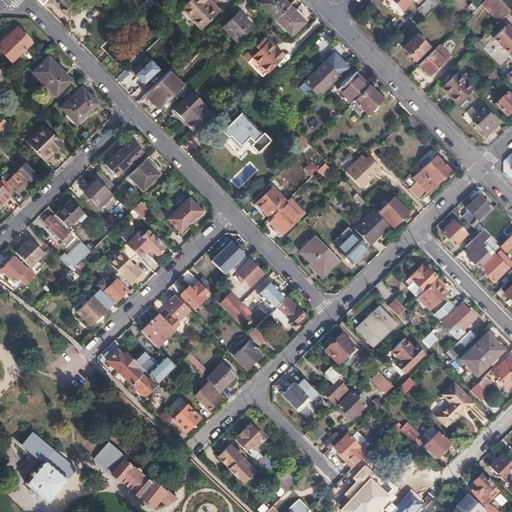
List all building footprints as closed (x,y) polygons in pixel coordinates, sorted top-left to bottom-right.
[(36,0),(42,6),(48,0),(50,2),(51,2),(56,6),(57,6),(68,18),(80,7),(72,0),(36,0)] [(204,1),(205,0),(189,0),(181,8),(200,28),(216,14),(204,1)] [(219,11),(208,0),(205,0),(204,1),(216,14),(219,11)] [(264,0),(260,4),(275,20),(290,6),(283,0),(264,0)] [(391,0),(402,11),(413,0),(391,0)] [(427,0),(418,10),(425,17),(441,2),(439,0),(427,0)] [(500,0),(486,0),(481,5),(498,23),(510,11),(500,0)] [(94,31),(103,15),(86,5),(77,21),(94,31)] [(290,6),(275,20),(291,36),(305,22),(290,6)] [(238,13),(223,27),(237,42),(252,27),(238,13)] [(505,27),(493,38),(510,56),(511,54),(511,32),(511,34),(505,27)] [(16,29),(0,44),(0,50),(11,62),(31,43),(16,29)] [(416,36),(403,49),(414,60),(428,47),(416,36)] [(260,51),(248,62),(262,76),(283,56),(277,49),(276,51),(264,39),(256,47),(260,51)] [(482,39),(474,47),(478,51),(485,43),(482,39)] [(451,57),(439,46),(434,51),(420,65),(431,77),(451,57)] [(335,52),(304,82),(318,96),(348,66),(335,52)] [(48,58),(33,73),(55,96),(70,81),(48,58)] [(133,75),(143,85),(159,69),(149,59),(133,75)] [(494,69),(487,76),(494,83),(501,76),(494,69)] [(168,72),(156,84),(157,86),(146,97),(154,105),(157,101),(166,110),(186,90),(168,72)] [(473,89),(457,72),(450,79),(448,77),(443,82),(445,85),(442,88),(458,104),(473,89)] [(338,90),(351,104),(354,101),(368,86),(356,73),(338,90)] [(76,85),(70,91),(74,96),(81,90),(76,85)] [(354,101),(366,114),(381,100),(368,86),(354,101)] [(81,90),(74,96),(62,108),(76,123),(90,110),(91,111),(97,104),(82,89),(81,90)] [(174,111),(192,131),(210,113),(191,94),(174,111)] [(511,98),(507,94),(496,104),(507,115),(511,110),(511,98)] [(354,101),(351,104),(363,117),(366,114),(354,101)] [(484,110),(473,121),(487,135),(498,124),(484,110)] [(240,146),(248,138),(253,143),(250,145),(258,153),(268,143),(240,114),(222,130),(228,137),(230,136),(240,146)] [(45,128),(27,144),(43,161),(53,150),(56,153),(63,146),(45,128)] [(293,144),(301,153),(309,145),(301,136),(293,144)] [(132,140),(105,165),(117,178),(144,152),(132,140)] [(366,159),(363,156),(345,173),(361,189),(381,169),(369,156),(366,159)] [(156,165),(148,157),(128,177),(143,192),(160,174),(154,167),(156,165)] [(410,188),(410,190),(420,200),(450,170),(436,157),(432,161),(428,157),(422,162),(427,166),(413,180),(416,182),(410,188)] [(230,181),(239,189),(258,170),(249,161),(230,181)] [(302,169),(310,177),(318,170),(310,162),(302,169)] [(324,163),(316,171),(322,177),(330,169),(324,163)] [(24,166),(6,183),(17,194),(34,177),(24,166)] [(99,171),(94,176),(97,180),(109,191),(111,193),(116,188),(99,171)] [(109,191),(97,180),(84,193),(85,194),(95,204),(99,208),(112,195),(111,193),(109,191)] [(0,204),(9,196),(0,187),(0,204)] [(269,219),(284,204),(286,203),(271,188),(255,204),(269,219)] [(467,212),(463,217),(474,228),(492,209),(479,196),(467,208),(477,219),(475,220),(467,212)] [(394,198),(379,212),(393,227),(407,213),(394,198)] [(189,199),(168,219),(180,232),(202,212),(189,199)] [(269,219),(267,221),(281,235),(297,218),(302,213),(289,199),(286,203),(284,204),(269,219)] [(70,200),(55,215),(68,228),(76,220),(79,223),(86,216),(70,200)] [(138,205),(133,209),(141,217),(144,220),(148,216),(138,205)] [(133,209),(130,213),(129,213),(137,221),(141,217),(133,209)] [(374,211),(354,230),(369,245),(388,226),(374,211)] [(50,217),(44,222),(66,245),(73,238),(69,233),(67,235),(50,217)] [(454,221),(442,232),(455,246),(467,234),(454,221)] [(511,222),(501,231),(506,237),(511,232),(511,222)] [(471,253),(467,257),(477,268),(492,253),(482,243),(488,237),(483,231),(466,247),(471,253)] [(144,253),(138,258),(140,260),(149,251),(153,251),(158,255),(164,249),(147,232),(143,236),(139,232),(132,240),(144,253)] [(353,233),(337,249),(351,263),(367,247),(353,233)] [(511,235),(501,246),(507,252),(511,246),(511,235)] [(323,274),(338,260),(315,237),(300,252),(323,274)] [(488,237),(482,243),(492,253),(498,247),(488,237)] [(30,240),(16,253),(17,255),(26,264),(30,268),(43,254),(30,240)] [(126,246),(136,256),(138,258),(144,253),(132,240),(126,246)] [(237,269),(247,259),(244,256),(245,255),(232,242),(212,262),(225,275),(234,266),(237,269)] [(64,254),(59,259),(70,271),(76,265),(90,251),(83,244),(73,254),(71,252),(67,256),(64,254)] [(126,246),(120,252),(129,262),(136,256),(126,246)] [(0,265),(11,255),(5,249),(0,254),(0,265)] [(118,273),(123,278),(131,286),(142,275),(129,262),(120,252),(108,263),(118,273)] [(26,264),(17,255),(13,258),(12,257),(0,270),(14,283),(18,279),(25,285),(34,276),(27,269),(26,270),(23,267),(26,264)] [(494,255),(481,269),(493,282),(507,269),(494,255)] [(256,281),(263,275),(264,274),(251,260),(241,268),(245,272),(242,275),(245,279),(248,277),(254,283),(256,281)] [(420,267),(405,282),(409,286),(413,282),(421,291),(436,277),(428,269),(424,272),(420,267)] [(103,293),(113,303),(126,290),(129,292),(133,288),(131,286),(123,278),(118,273),(114,277),(116,280),(109,287),(103,281),(98,286),(104,292),(103,293)] [(198,283),(209,294),(210,295),(216,290),(204,277),(198,283)] [(438,279),(423,293),(428,299),(424,302),(430,308),(446,292),(443,288),(445,286),(438,279)] [(511,282),(509,280),(501,289),(511,300),(511,282)] [(198,283),(198,282),(190,289),(188,287),(181,295),(194,309),(204,299),(209,294),(198,283)] [(271,283),(259,296),(266,303),(267,302),(273,309),(285,297),(271,283)] [(89,327),(113,303),(103,293),(100,289),(76,313),(89,327)] [(230,294),(219,304),(230,315),(241,304),(230,294)] [(166,309),(160,315),(174,329),(180,323),(178,321),(189,310),(176,296),(164,307),(166,309)] [(296,324),(304,316),(285,298),(269,315),(275,321),(277,319),(281,324),(280,327),(284,330),(287,330),(288,331),(292,327),(294,330),(298,326),(296,324)] [(387,306),(397,317),(405,309),(395,299),(387,306)] [(440,313),(445,319),(455,309),(450,303),(440,313)] [(241,304),(230,315),(240,326),(251,315),(241,304)] [(464,332),(462,330),(475,317),(463,304),(450,317),(449,316),(442,323),(449,331),(457,339),(464,332)] [(379,307),(356,330),(367,341),(373,336),(377,339),(388,329),(391,331),(397,325),(379,307)] [(160,315),(142,333),(144,335),(155,346),(157,348),(174,330),(174,329),(160,315)] [(255,329),(249,335),(260,346),(266,340),(255,329)] [(470,331),(459,341),(464,347),(465,347),(475,337),(470,331)] [(431,332),(422,341),(428,348),(437,339),(431,332)] [(487,334),(460,360),(476,376),(503,350),(487,334)] [(331,341),(323,349),(339,366),(346,358),(348,360),(357,352),(342,336),(334,344),(331,341)] [(404,339),(391,351),(401,361),(395,366),(404,375),(424,354),(417,346),(414,349),(404,339)] [(459,341),(449,351),(455,357),(465,347),(464,347),(459,341)] [(242,350),(235,357),(246,369),(261,355),(248,342),(241,349),(242,350)] [(133,359),(126,353),(122,357),(116,351),(107,360),(119,372),(129,363),(133,359)] [(158,385),(175,367),(165,357),(157,365),(144,352),(135,361),(139,366),(151,378),(158,385)] [(192,356),(187,361),(201,375),(206,370),(192,356)] [(511,359),(509,356),(492,373),(506,387),(511,381),(511,359)] [(132,384),(141,375),(135,369),(139,366),(135,361),(133,359),(129,363),(119,372),(132,384)] [(223,364),(207,380),(219,392),(234,376),(223,364)] [(329,400),(326,403),(331,409),(349,392),(338,380),(342,377),(331,366),(324,373),(334,384),(324,394),(329,400)] [(378,373),(371,380),(385,394),(392,387),(378,373)] [(141,375),(132,384),(145,397),(158,385),(151,378),(148,381),(141,375)] [(486,377),(478,384),(483,389),(490,382),(486,377)] [(410,378),(398,389),(404,394),(415,383),(410,378)] [(294,384),(282,395),(298,412),(318,395),(302,379),(296,386),(294,384)] [(207,384),(194,396),(208,410),(221,398),(207,384)] [(446,425),(460,412),(465,407),(467,410),(474,404),(454,384),(443,394),(451,402),(436,416),(446,425)] [(351,393),(338,407),(351,420),(364,406),(351,393)] [(373,402),(376,405),(379,408),(381,405),(375,399),(373,402)] [(164,412),(160,416),(168,425),(173,420),(185,432),(199,419),(184,403),(175,413),(176,415),(172,419),(164,412)] [(250,424),(234,439),(234,440),(248,454),(249,454),(255,449),(265,439),(250,424)] [(445,453),(451,447),(437,433),(431,426),(423,434),(429,441),(423,446),(435,458),(443,450),(445,453)] [(407,436),(401,429),(398,433),(404,439),(407,436)] [(42,463),(35,471),(25,484),(48,503),(76,470),(32,433),(22,445),(42,463)] [(323,445),(328,451),(339,440),(333,435),(323,445)] [(345,461),(352,469),(368,453),(361,445),(359,447),(347,435),(333,447),(346,460),(345,461)] [(150,481),(139,472),(124,460),(126,457),(107,442),(92,459),(119,482),(120,481),(132,491),(131,492),(138,498),(139,497),(153,508),(160,500),(167,505),(175,500),(174,498),(151,480),(150,481)] [(230,444),(217,456),(222,462),(222,463),(236,478),(238,477),(243,483),(256,471),(230,444)] [(255,449),(249,454),(257,463),(263,457),(255,449)] [(511,463),(501,453),(495,460),(498,463),(492,469),(501,479),(505,474),(511,481),(511,463)] [(263,457),(257,463),(257,464),(266,473),(274,465),(265,456),(263,457)] [(368,511),(389,491),(368,470),(336,506),(344,511),(358,511),(359,511),(368,511)] [(286,493),(297,483),(286,472),(276,482),(286,493)] [(481,474),(470,486),(473,489),(468,494),(474,500),(484,511),(485,511),(488,511),(493,508),(488,504),(499,492),(494,486),(481,474)] [(411,511),(423,500),(407,486),(384,511),(411,511)] [(468,494),(467,494),(455,506),(456,507),(451,511),(483,511),(484,511),(474,500),(468,494)] [(308,511),(310,511),(298,499),(288,509),(290,511),(289,511),(308,511)]
